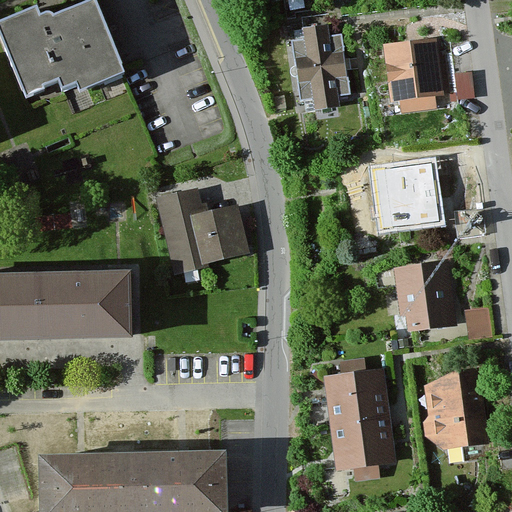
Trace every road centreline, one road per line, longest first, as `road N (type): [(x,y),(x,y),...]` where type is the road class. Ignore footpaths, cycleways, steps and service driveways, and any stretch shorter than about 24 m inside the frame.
road 1 (residential): [(273,511),(272,203),(251,110),(206,0)]
road 2 (residential): [(511,238),(479,0)]
